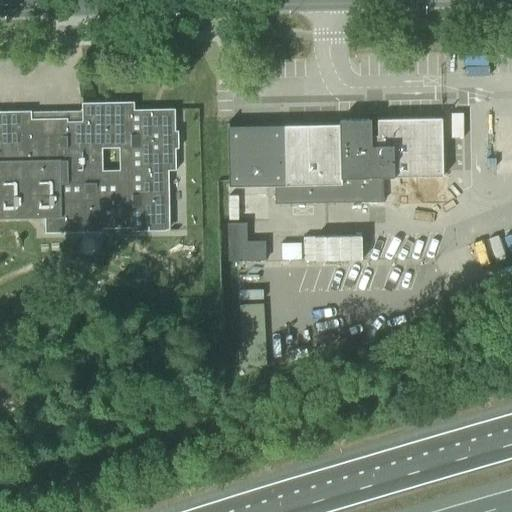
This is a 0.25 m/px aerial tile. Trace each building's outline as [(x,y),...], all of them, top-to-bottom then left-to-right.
[(465,74),(464,57),(464,53),(452,53),(453,57),(453,75),(453,77),(465,76),(465,74)] [(33,119),(33,111),(0,111),(0,209),(46,208),(46,233),(104,232),(104,228),(133,227),(133,231),(167,231),(166,171),(177,170),(176,148),(179,148),(179,131),(176,131),(175,109),(132,110),(132,102),(84,103),(84,118),(33,119)] [(275,204),(384,202),(383,183),(380,183),(380,177),(444,176),(442,118),(342,120),(342,124),(230,127),(229,123),(228,123),(229,187),(275,186),(275,204)] [(511,145),(501,146),(503,171),(511,170),(511,145)] [(229,257),(267,256),(266,236),(248,237),(248,218),(229,219),(229,257)]
